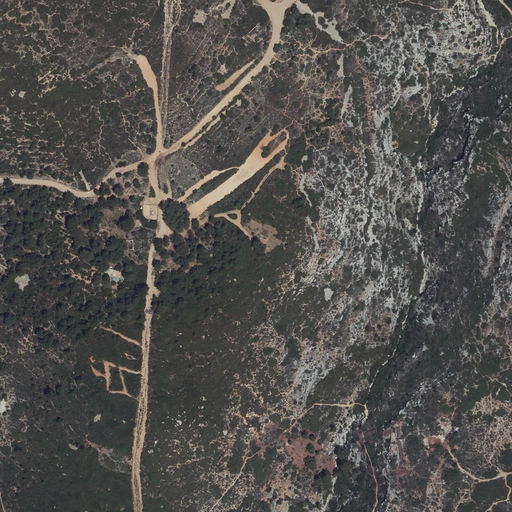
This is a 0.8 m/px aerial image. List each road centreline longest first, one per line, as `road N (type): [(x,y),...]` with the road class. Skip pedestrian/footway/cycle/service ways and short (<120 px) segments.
road 1 (track): [(155,90),(152,160),(160,205),(148,292),(141,511)]
road 2 (track): [(0,179),(87,193),(184,141),(271,51),(277,28),(262,0)]
